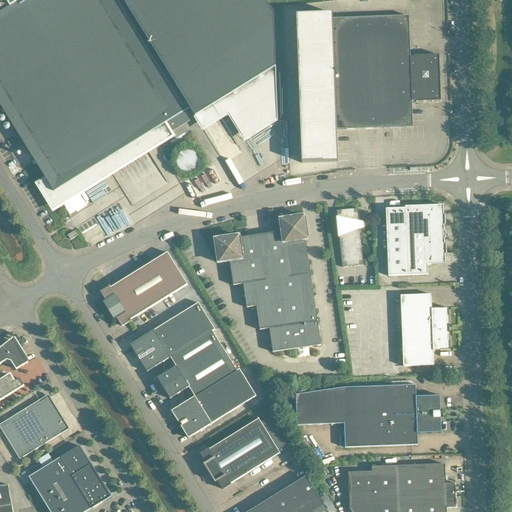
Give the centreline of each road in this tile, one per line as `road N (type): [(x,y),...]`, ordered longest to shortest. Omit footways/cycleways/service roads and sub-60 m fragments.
road 1 (unclassified): [(62,276),(131,241),(270,196),(467,179)]
road 2 (unclassified): [(478,511),(467,179)]
road 3 (unclassified): [(207,511),(62,276)]
road 4 (unclassified): [(17,304),(145,511)]
road 5 (unclassified): [(467,179),(460,0)]
